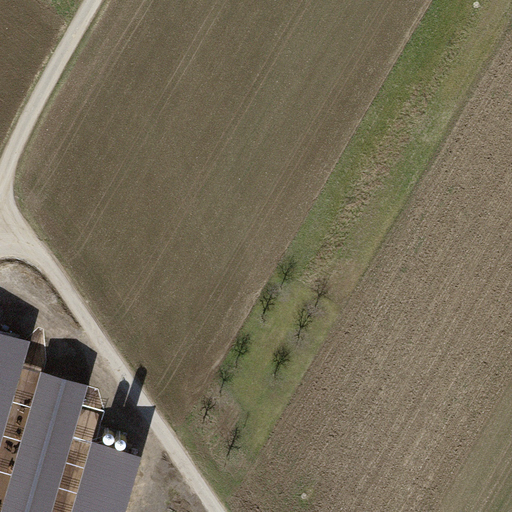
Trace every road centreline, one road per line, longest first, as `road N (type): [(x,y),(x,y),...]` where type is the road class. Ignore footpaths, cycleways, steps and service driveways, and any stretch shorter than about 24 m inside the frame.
road 1 (track): [(217,511),(0,197)]
road 2 (track): [(0,189),(95,0)]
